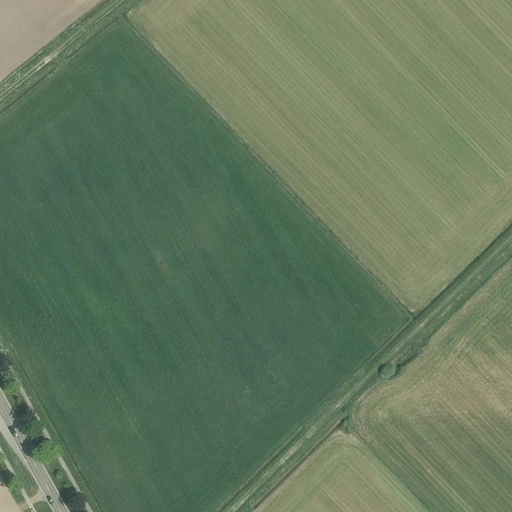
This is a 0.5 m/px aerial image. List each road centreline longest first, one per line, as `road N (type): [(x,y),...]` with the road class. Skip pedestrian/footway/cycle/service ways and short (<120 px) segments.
road 1 (track): [(0,100),(125,0)]
road 2 (tertiary): [(61,511),(0,401)]
